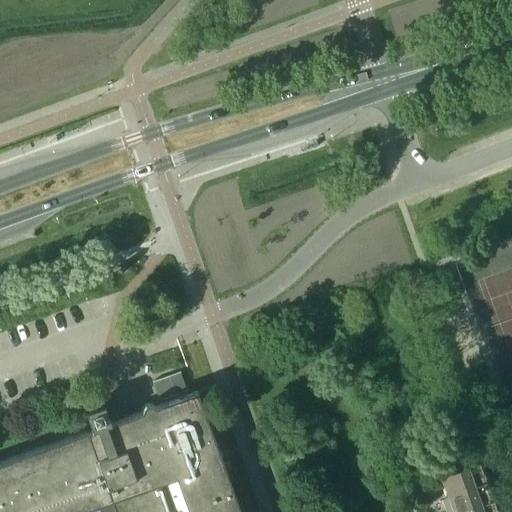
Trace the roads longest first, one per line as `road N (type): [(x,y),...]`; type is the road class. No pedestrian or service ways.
road 1 (secondary): [(0,222),(336,107),(386,81)]
road 2 (secondary): [(386,81),(322,86),(228,110),(0,187)]
road 3 (secondary): [(386,81),(511,37)]
